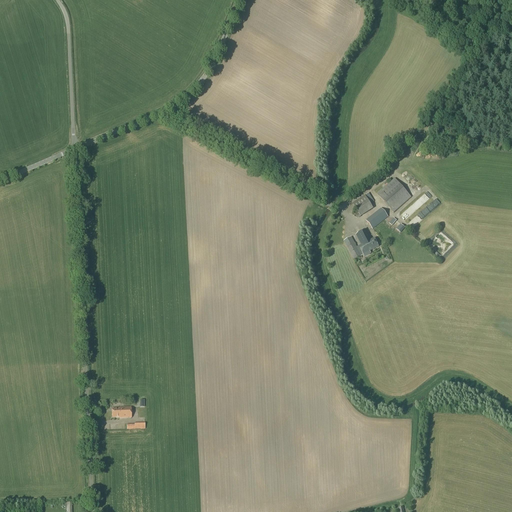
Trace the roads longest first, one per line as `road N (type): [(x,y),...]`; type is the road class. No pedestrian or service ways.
road 1 (unclassified): [(92,511),(74,149)]
road 2 (tertiary): [(74,149),(162,113),(193,90),(240,0)]
road 3 (unclassified): [(74,149),(67,21),(57,0)]
